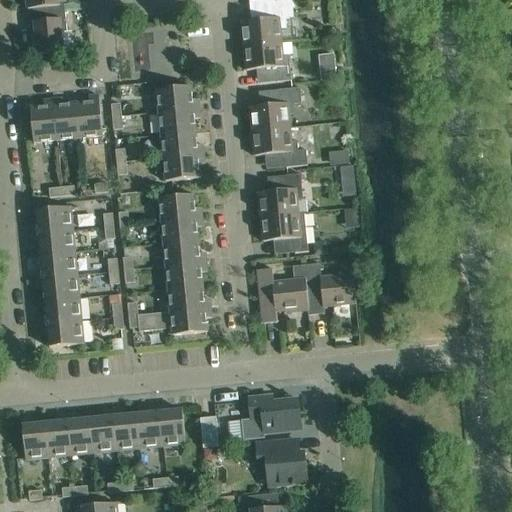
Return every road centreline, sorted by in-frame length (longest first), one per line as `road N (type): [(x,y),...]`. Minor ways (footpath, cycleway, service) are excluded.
road 1 (residential): [(249,374),(216,0)]
road 2 (residential): [(485,351),(451,0)]
road 3 (residential): [(21,396),(6,252),(1,69)]
road 4 (residential): [(185,0),(113,8),(102,27),(98,69),(32,78),(1,69)]
road 5 (residential): [(21,396),(249,374)]
road 6 (residential): [(322,367),(485,351)]
road 7 (residential): [(501,511),(485,351)]
road 8 (residential): [(316,511),(334,491),(322,367)]
